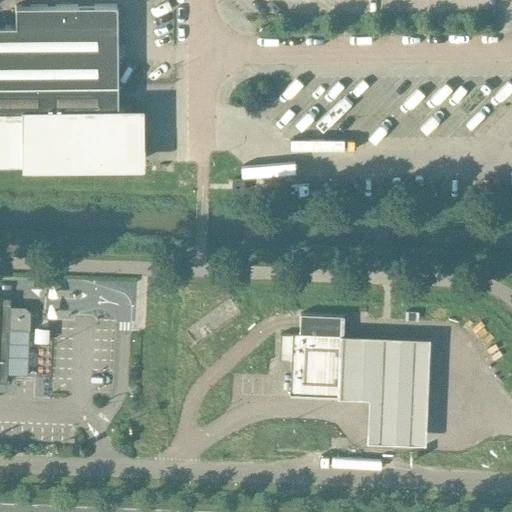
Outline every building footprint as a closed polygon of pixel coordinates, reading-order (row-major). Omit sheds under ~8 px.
[(117,109),(116,4),(14,5),(14,24),(0,24),(0,162),(137,162),(137,114),(114,114),(114,109),(117,109)] [(243,191),(243,179),(231,179),(231,191),(243,191)] [(0,381),(6,382),(6,373),(26,374),(29,312),(24,306),(9,306),(9,298),(0,297),(0,381)] [(342,320),(342,315),(299,313),(299,319),(298,333),(291,333),(291,334),(279,333),(278,359),(290,359),(289,391),(288,391),(288,394),(339,397),(341,338),(342,320)] [(431,341),(341,338),(339,397),(340,403),(369,404),(368,445),(428,447),(431,341)]
